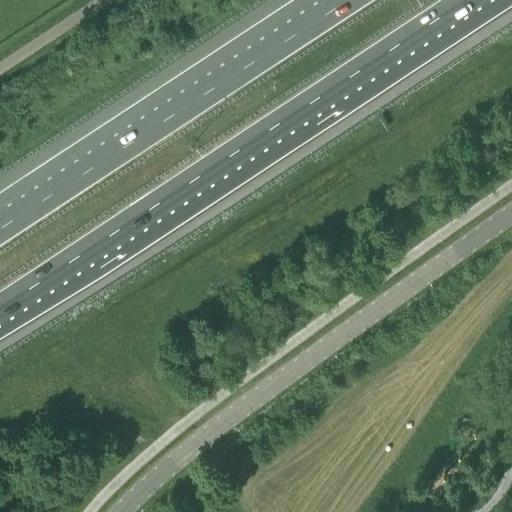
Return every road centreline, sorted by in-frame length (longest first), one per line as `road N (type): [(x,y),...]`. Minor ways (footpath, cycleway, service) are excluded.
road 1 (motorway): [(0,309),(466,0)]
road 2 (tertiary): [(120,511),(319,351),(511,214)]
road 3 (motorway): [(348,0),(0,229)]
